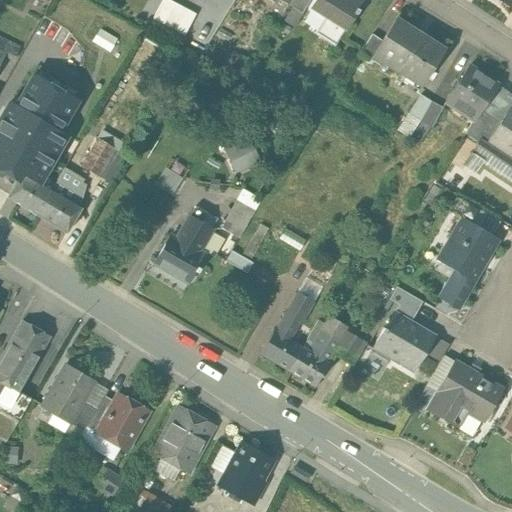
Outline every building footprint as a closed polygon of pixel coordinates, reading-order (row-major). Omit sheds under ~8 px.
[(313,0),(303,16),(338,40),(363,0),(313,0)] [(449,42),(401,11),(374,51),(423,81),(449,42)] [(107,49),(113,41),(100,31),(94,39),(107,49)] [(499,83),(469,63),(443,102),(472,122),(497,85),(499,83)] [(0,173),(16,183),(8,197),(36,214),(51,190),(40,184),(69,137),(62,132),(81,99),(31,70),(14,97),(8,94),(0,107),(0,173)] [(511,106),(511,95),(497,85),(472,122),(465,133),(477,141),(479,137),(485,142),(510,105),(511,106)] [(399,130),(423,142),(441,104),(416,93),(399,130)] [(511,106),(510,105),(485,142),(511,159),(511,106)] [(95,178),(105,161),(113,148),(98,139),(81,167),(87,170),(85,172),(95,178)] [(233,171),(260,163),(253,139),(226,147),(233,171)] [(511,187),(511,168),(474,143),(455,170),(468,179),(477,164),(511,187)] [(109,182),(123,157),(123,156),(124,154),(113,148),(97,174),(97,175),(109,182)] [(51,190),(36,214),(65,231),(80,207),(51,190)] [(242,231),(243,230),(243,229),(254,210),(237,201),(224,221),(242,231)] [(480,275),(505,235),(461,210),(437,250),(456,261),(480,275)] [(198,251),(207,236),(211,229),(188,216),(175,238),(175,239),(169,236),(153,264),(186,283),(203,255),(198,251)] [(232,234),(234,235),(238,238),(242,231),(235,228),(232,234)] [(246,273),(252,263),(231,251),(226,261),(246,273)] [(438,290),(462,302),(480,275),(456,261),(438,290)] [(416,299),(404,292),(396,287),(389,299),(409,311),(416,299)] [(259,354),(260,355),(261,355),(287,371),(288,370),(301,347),(289,340),(299,324),(299,323),(301,324),(313,302),(297,292),(274,330),(274,331),(273,330),(273,331),(260,354),(259,354)] [(434,336),(408,321),(394,312),(384,329),(383,328),(381,332),(373,347),(414,371),(434,336)] [(22,388),(53,334),(23,316),(0,355),(0,435),(7,439),(33,395),(22,388)] [(317,320),(317,321),(306,339),(312,343),(324,324),(317,320)] [(321,330),(308,350),(307,351),(301,348),(288,370),(314,385),(340,341),(321,330)] [(361,342),(356,339),(345,332),(334,352),(349,362),(361,342)] [(437,361),(446,346),(447,344),(434,336),(424,354),(437,361)] [(426,385),(430,387),(436,391),(453,362),(444,356),(443,356),(426,385)] [(44,400),(72,417),(95,378),(97,374),(69,358),(44,400)] [(502,390),(466,369),(454,362),(426,409),(449,422),(458,406),(483,421),(502,390)] [(95,378),(72,417),(86,425),(89,419),(100,425),(115,400),(104,394),(108,386),(95,378)] [(436,391),(430,387),(426,385),(413,408),(424,414),(426,410),(425,409),(436,391)] [(100,425),(134,445),(157,407),(123,387),(115,400),(100,425)] [(188,472),(219,419),(185,400),(154,452),(188,472)] [(219,480),(255,501),(282,455),(246,434),(238,448),(228,465),(219,480)] [(228,465),(238,448),(223,440),(214,456),(228,465)]
